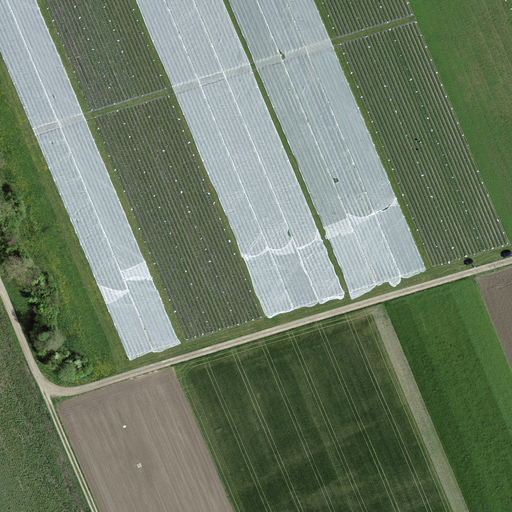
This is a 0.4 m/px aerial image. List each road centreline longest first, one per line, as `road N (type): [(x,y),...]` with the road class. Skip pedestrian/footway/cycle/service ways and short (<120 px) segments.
road 1 (track): [(38,381),(60,394),(97,386),(511,262)]
road 2 (track): [(94,511),(0,291)]
